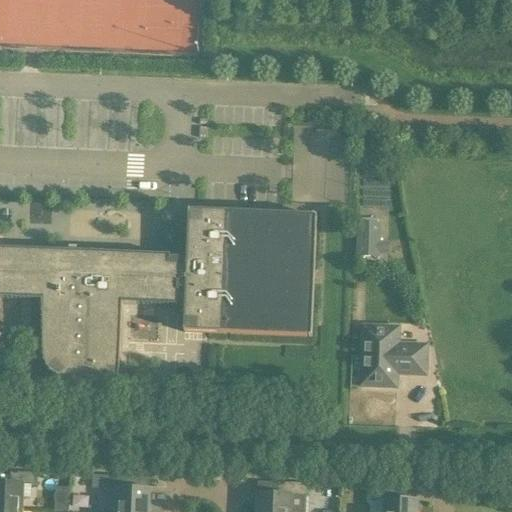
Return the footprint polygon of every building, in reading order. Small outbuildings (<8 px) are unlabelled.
[(316,216),(188,211),(186,258),(170,258),(170,256),(76,252),(76,248),(68,248),(68,252),(0,249),(0,299),(41,301),(42,351),(42,354),(42,358),(42,359),(43,363),(44,364),(45,367),(47,370),(49,373),(52,375),(53,376),(56,378),(57,379),(60,380),(63,382),(65,382),(68,382),(118,384),(121,304),(184,307),(183,332),(311,337),(316,216)] [(359,257),(359,258),(379,259),(380,228),(377,228),(360,227),(357,227),(356,257),(359,257)] [(425,375),(426,347),(398,346),(398,329),(363,327),(361,387),(396,388),(397,374),(425,375)] [(10,473),(9,485),(0,484),(0,510),(22,511),(23,486),(36,486),(37,474),(10,473)] [(102,489),(116,490),(115,511),(148,511),(150,491),(130,490),(130,478),(92,476),(92,489),(102,489)] [(278,484),(278,496),(258,495),(257,511),(291,511),(292,497),(305,497),(306,485),(278,484)] [(69,496),(70,487),(56,486),(55,511),(85,511),(86,496),(69,496)] [(371,500),(384,501),(383,511),(417,511),(418,501),(398,501),(399,489),(371,487),(371,500)]
